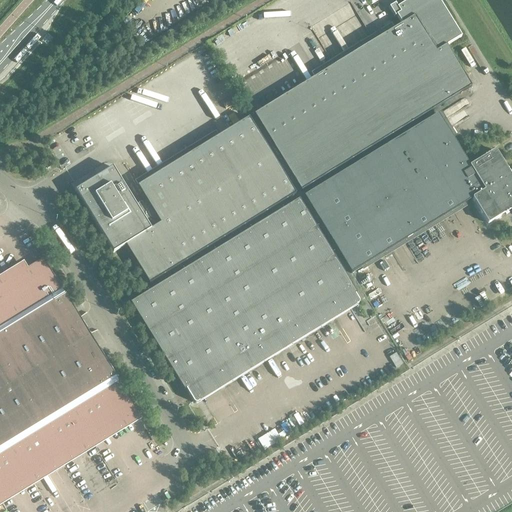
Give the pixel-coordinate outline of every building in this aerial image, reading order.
[(304,84),(253,115),(301,192),(471,87),(465,76),(464,75),(450,53),(446,46),(448,45),(461,37),(438,0),(409,0),(406,2),(404,0),(400,0),(390,7),(389,7),(395,17),(396,16),(399,20),(401,24),(396,27),(394,29),(317,76),(304,84)] [(289,50),(302,72),(314,66),(300,43),(289,50)] [(351,274),(464,204),(472,199),(456,174),(469,166),(437,115),(304,197),(351,274)] [(75,191),(74,191),(113,253),(125,246),(149,285),(295,195),(248,118),(236,126),(218,137),(137,186),(137,187),(145,200),(135,206),(124,186),(112,168),(75,191)] [(511,179),(494,151),(469,166),(456,174),(472,199),(487,224),(511,209),(511,179)] [(152,290),(130,304),(137,315),(141,321),(142,322),(170,368),(171,371),(179,383),(183,389),(184,391),(186,390),(190,396),(193,402),(194,403),(195,404),(196,404),(197,403),(198,403),(199,403),(203,401),(344,314),(351,310),(357,306),(356,306),(357,305),(358,304),(359,304),(359,303),(359,302),(358,301),(355,295),(357,294),(299,200),(152,290)] [(0,506),(141,419),(43,259),(0,285),(0,506)]
